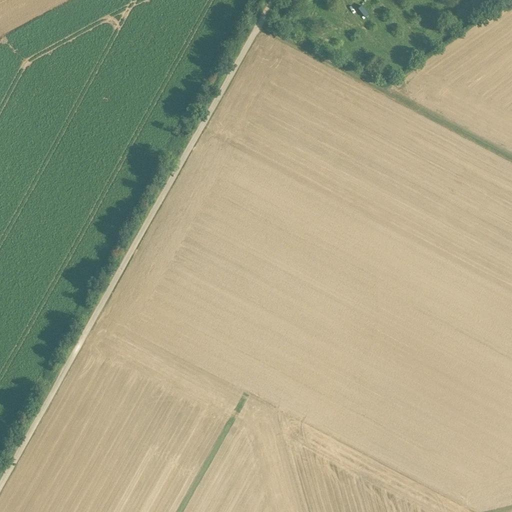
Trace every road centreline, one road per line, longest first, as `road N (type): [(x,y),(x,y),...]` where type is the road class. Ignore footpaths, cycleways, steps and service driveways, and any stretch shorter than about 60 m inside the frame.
road 1 (track): [(0,485),(274,0)]
road 2 (track): [(259,25),(511,156)]
